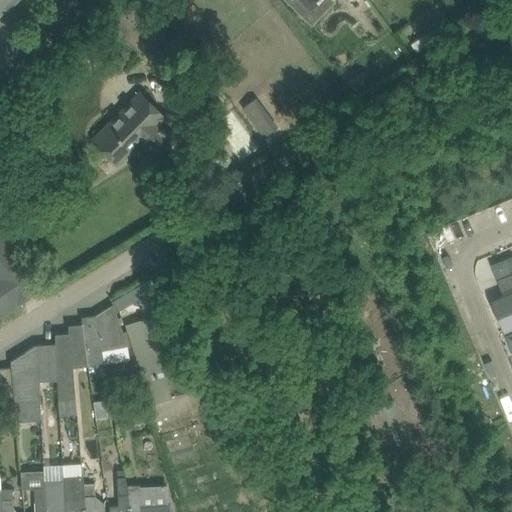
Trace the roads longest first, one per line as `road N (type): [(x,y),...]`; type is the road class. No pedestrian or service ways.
road 1 (residential): [(511,229),(478,243),(463,271),(511,394)]
road 2 (residential): [(0,339),(144,250)]
